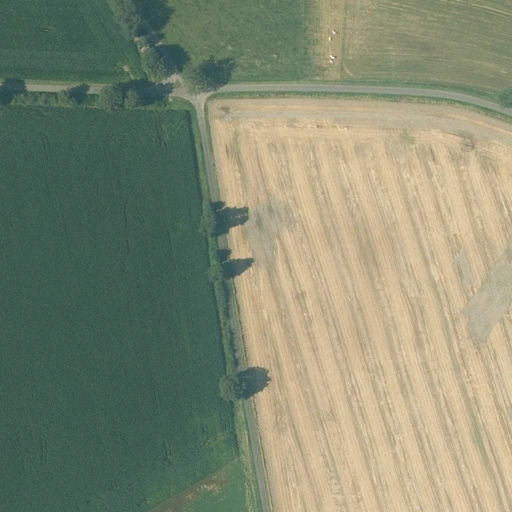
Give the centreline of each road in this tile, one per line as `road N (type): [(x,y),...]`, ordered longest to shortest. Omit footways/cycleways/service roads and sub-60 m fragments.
road 1 (unclassified): [(267,511),(195,93)]
road 2 (unclassified): [(195,93),(415,91),(511,113)]
road 3 (unclassified): [(0,90),(151,93)]
